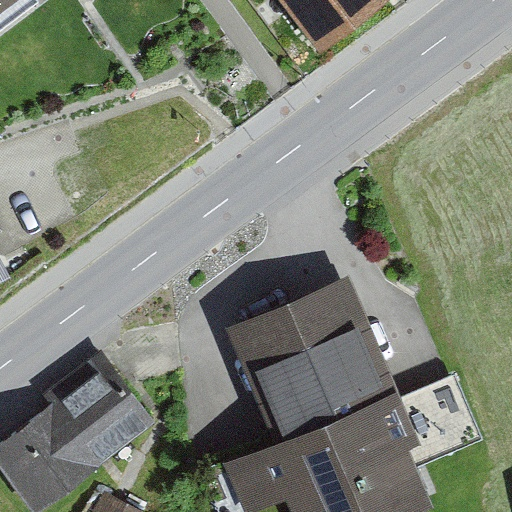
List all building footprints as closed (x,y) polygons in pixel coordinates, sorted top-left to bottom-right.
[(0,0),(0,31),(3,36),(54,0),(0,0)] [(279,0),(333,58),(396,0),(279,0)] [(17,166),(0,175),(0,270),(57,240),(17,166)] [(347,277),(231,325),(278,438),(226,460),(247,511),(251,511),(285,498),(290,511),(418,511),(434,505),(418,467),(483,440),(456,374),(398,398),(347,277)] [(119,362),(1,455),(44,510),(162,416),(119,362)] [(128,511),(111,500),(103,511),(128,511)]
